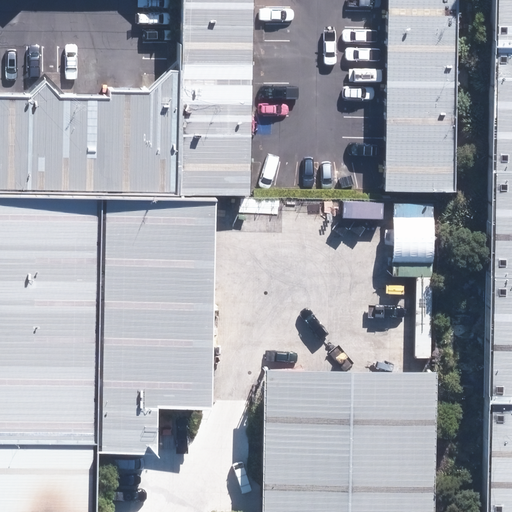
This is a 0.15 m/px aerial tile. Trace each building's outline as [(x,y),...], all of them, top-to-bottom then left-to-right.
[(0,204),(220,207),(245,207),(250,0),(184,0),(184,65),(150,105),(0,103),(0,204)] [(462,0),(384,0),(382,197),(460,198),(462,0)] [(511,511),(511,0),(502,0),(495,511),(511,511)] [(102,511),(107,206),(0,204),(0,511),(102,511)] [(220,207),(107,206),(103,462),(167,463),(168,416),(217,416),(220,207)] [(443,511),(445,378),(265,376),(263,511),(443,511)]
